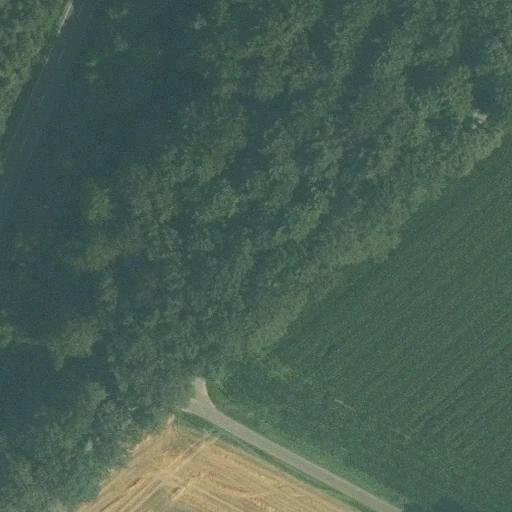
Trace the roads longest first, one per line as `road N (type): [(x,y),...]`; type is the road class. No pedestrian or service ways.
road 1 (unclassified): [(172,377),(511,94)]
road 2 (unclassified): [(401,511),(172,377)]
road 3 (secondary): [(0,196),(83,0)]
road 4 (unclassified): [(23,511),(172,377)]
